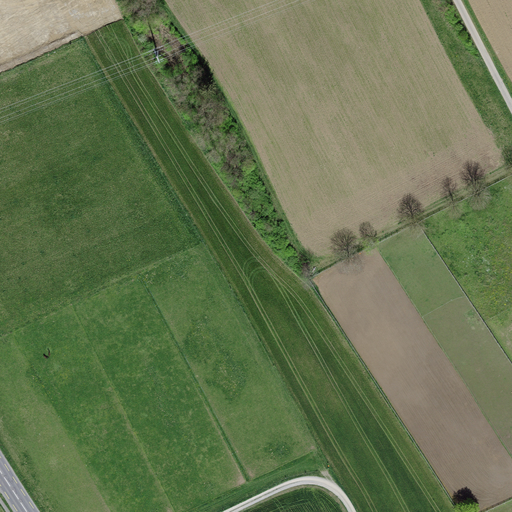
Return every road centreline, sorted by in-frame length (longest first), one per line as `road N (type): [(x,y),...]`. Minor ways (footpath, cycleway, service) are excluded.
road 1 (track): [(335,489),(198,243)]
road 2 (track): [(233,511),(309,482),(335,489),(349,511)]
road 3 (unclassified): [(456,0),(511,111)]
